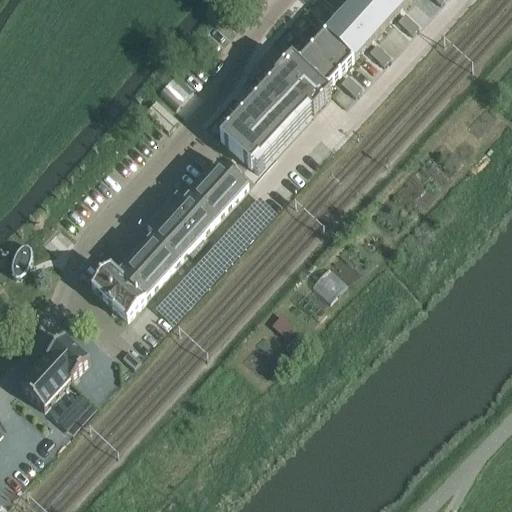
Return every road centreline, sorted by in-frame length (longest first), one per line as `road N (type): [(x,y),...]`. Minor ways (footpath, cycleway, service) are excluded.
road 1 (residential): [(49,326),(90,240),(220,96),(285,0)]
road 2 (unclassified): [(429,511),(511,424)]
